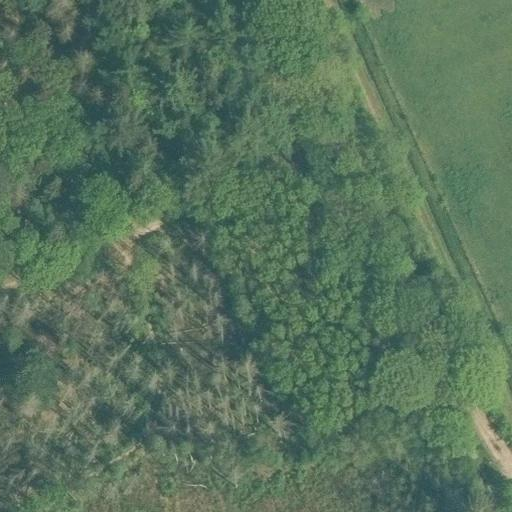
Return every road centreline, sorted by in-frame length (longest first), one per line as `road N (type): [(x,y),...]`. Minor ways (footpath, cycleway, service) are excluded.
road 1 (track): [(511,476),(433,333),(353,141)]
road 2 (track): [(111,244),(353,141)]
road 3 (track): [(353,141),(295,0)]
road 4 (track): [(0,291),(111,244)]
